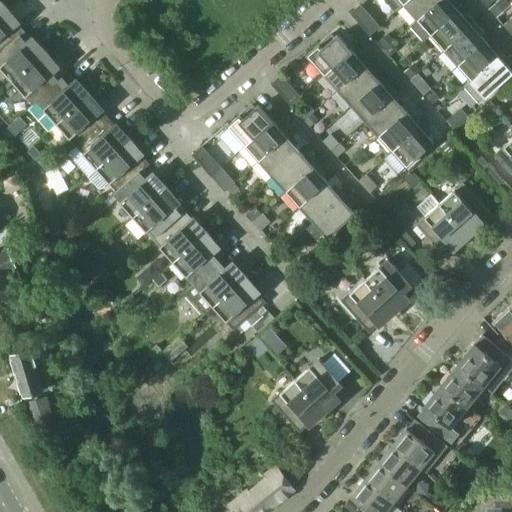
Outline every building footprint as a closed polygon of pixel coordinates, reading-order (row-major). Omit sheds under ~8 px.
[(383,0),(395,12),(404,4),(408,0),(383,0)] [(408,0),(404,4),(417,20),(438,0),(408,0)] [(423,41),(431,35),(458,11),(449,1),(449,0),(438,0),(417,20),(410,26),(423,41)] [(511,5),(507,0),(499,0),(489,10),(496,18),(511,5)] [(379,27),(360,5),(351,14),(369,35),(379,27)] [(7,7),(0,12),(0,52),(23,32),(16,24),(15,20),(14,18),(12,14),(9,10),(7,7)] [(458,11),(431,35),(444,50),(474,23),(470,18),(466,21),(458,11)] [(474,23),(444,50),(458,65),(485,41),(476,31),(479,28),(474,23)] [(23,32),(0,52),(0,67),(12,82),(47,52),(43,48),(42,47),(38,44),(35,42),(31,40),(23,32)] [(337,35),(322,48),(319,45),(307,55),(324,75),(351,51),(337,35)] [(378,43),(384,49),(392,42),(386,36),(378,43)] [(485,41),(458,65),(472,80),(502,53),(497,48),(494,51),(485,41)] [(392,42),(384,49),(390,55),(397,49),(392,42)] [(351,51),(324,75),(338,90),(368,63),(363,58),(360,61),(351,51)] [(47,52),(12,82),(33,105),(37,102),(36,101),(64,77),(63,76),(56,68),(54,64),(53,60),(50,57),(48,53),(47,52)] [(478,103),(511,72),(511,71),(503,62),(507,59),(502,53),(472,80),(464,87),(478,103)] [(368,63),(338,90),(352,105),(378,81),(370,71),(373,68),(368,63)] [(414,63),(403,73),(410,81),(417,74),(421,71),(414,63)] [(47,132),(56,124),(87,96),(90,94),(87,91),(84,88),(81,85),(79,84),(75,82),(67,73),(63,76),(64,77),(36,101),(37,102),(33,105),(27,110),(47,132)] [(417,74),(410,81),(416,88),(423,81),(417,74)] [(300,97),(281,76),(271,84),(290,105),(300,97)] [(378,81),(352,105),(365,121),(395,94),(391,88),(387,91),(378,81)] [(432,91),(426,96),(427,97),(427,99),(428,100),(429,100),(430,101),(433,104),(439,98),(436,95),(435,94),(435,93),(434,92),(432,91)] [(90,94),(87,96),(56,124),(76,146),(107,119),(100,110),(98,106),(97,102),(94,99),(93,97),(90,94)] [(395,94),(365,121),(379,136),(406,112),(397,102),(400,99),(395,94)] [(308,104),(299,112),(305,119),(314,110),(308,104)] [(258,105),(243,119),(239,115),(228,126),(245,145),(272,121),(258,105)] [(459,109),(446,121),(454,130),(467,118),(459,109)] [(406,112),(379,136),(392,151),(423,124),(418,119),(414,122),(406,112)] [(312,113),(304,121),(309,127),(318,119),(312,113)] [(87,177),(96,169),(127,141),(130,138),(127,135),(124,133),(122,131),(119,129),(115,127),(107,119),(76,146),(67,155),(87,177)] [(272,121),(245,145),(259,161),(289,134),(284,128),(281,131),(272,121)] [(423,124),(392,151),(406,167),(433,143),(424,132),(427,129),(423,124)] [(289,134),(259,161),(272,176),(299,152),(291,142),(294,139),(289,134)] [(331,134),(322,141),(330,151),(339,143),(331,134)] [(127,141),(96,169),(116,191),(117,191),(144,167),(148,164),(140,155),(138,151),(136,147),(134,144),(133,142),(130,138),(127,141)] [(511,139),(496,154),(511,172),(511,139)] [(332,151),(337,157),(345,150),(340,144),(332,151)] [(220,168),(202,147),(201,146),(192,155),(211,176),(220,168)] [(299,152),(272,176),(286,191),(316,164),(312,159),(308,162),(299,152)] [(316,164),(286,191),(300,206),(327,182),(318,172),(321,169),(316,164)] [(144,167),(117,191),(116,191),(112,194),(133,217),(164,189),(167,187),(164,184),(162,182),(159,180),(155,177),(151,175),(144,167)] [(220,168),(211,176),(218,184),(227,176),(220,168)] [(418,182),(410,173),(404,179),(412,188),(418,182)] [(366,174),(358,182),(369,193),(377,186),(373,182),(367,175),(366,174)] [(508,196),(511,192),(511,189),(505,180),(499,185),(508,196)] [(327,182),(300,206),(313,221),(343,195),(339,189),(335,192),(327,182)] [(463,183),(440,204),(470,238),(481,222),(490,214),(463,183)] [(234,184),(226,190),(232,197),(239,190),(234,184)] [(167,187),(164,189),(133,217),(153,239),(184,212),(177,204),(176,202),(174,198),(172,194),(170,190),(167,187)] [(328,238),(354,213),(345,203),(348,200),(343,195),(313,221),(305,229),(319,245),(328,238)] [(470,238),(440,204),(432,195),(418,207),(426,216),(416,224),(444,255),(453,247),(457,246),(461,244),(463,243),(466,240),(470,238)] [(255,208),(248,215),(253,221),(261,214),(255,208)] [(184,212),(153,239),(173,262),(207,232),(204,228),(201,226),(199,224),(195,222),(191,220),(184,212)] [(253,221),(252,221),(260,230),(270,222),(262,213),(261,214),(253,221)] [(207,232),(173,262),(193,284),(224,257),(216,248),(215,244),(213,240),(212,238),(210,235),(207,232)] [(339,235),(333,240),(339,246),(345,241),(339,235)] [(279,236),(272,242),(279,250),(286,244),(279,236)] [(12,246),(0,251),(0,288),(12,284),(10,281),(19,277),(15,265),(19,263),(12,246)] [(237,268),(233,266),(231,265),(224,257),(193,284),(183,294),(203,316),(213,307),(244,279),(247,276),(244,273),(240,270),(237,268)] [(415,290),(388,259),(365,280),(395,314),(406,298),(415,290)] [(297,260),(291,266),(296,272),(302,266),(297,260)] [(140,278),(145,284),(153,278),(148,272),(140,278)] [(161,273),(153,280),(158,286),(166,280),(161,273)] [(244,279),(213,307),(234,330),(265,302),(256,293),(255,289),(253,285),(251,281),(248,278),(247,276),(244,279)] [(395,314),(365,280),(342,301),(369,331),(379,323),(383,322),(386,320),(390,318),(392,316),(395,314)] [(505,312),(502,312),(496,317),(496,320),(494,322),(511,342),(511,311),(509,308),(505,312)] [(506,370),(511,362),(511,359),(482,335),(474,344),(474,343),(457,365),(484,386),(500,366),(506,370)] [(268,349),(257,337),(247,346),(258,358),(268,349)] [(42,391),(30,350),(11,356),(12,359),(10,360),(13,370),(15,369),(23,397),(42,391)] [(318,359),(295,380),(325,414),(328,411),(331,407),(334,404),(335,402),(337,398),(346,390),(318,359)] [(457,365),(440,385),(467,407),(484,386),(457,365)] [(325,414),(295,380),(272,400),(300,431),(309,423),(325,414)] [(440,385),(424,406),(417,416),(451,443),(458,434),(450,428),(467,407),(440,385)] [(54,424),(46,396),(30,400),(39,429),(54,424)] [(511,415),(511,409),(505,404),(499,411),(509,419),(511,415)] [(407,428),(406,428),(392,445),(421,468),(437,448),(442,452),(448,446),(414,419),(407,428)] [(141,470),(134,442),(125,445),(132,472),(141,470)] [(392,445),(378,462),(407,485),(421,468),(392,445)] [(378,462),(365,479),(393,502),(407,485),(378,462)] [(275,466),(229,504),(234,510),(231,511),(267,511),(295,490),(275,466)] [(365,479),(351,496),(369,511),(384,511),(393,502),(365,479)] [(455,482),(448,490),(456,497),(463,488),(455,482)] [(441,499),(449,505),(456,497),(448,490),(441,499)]
